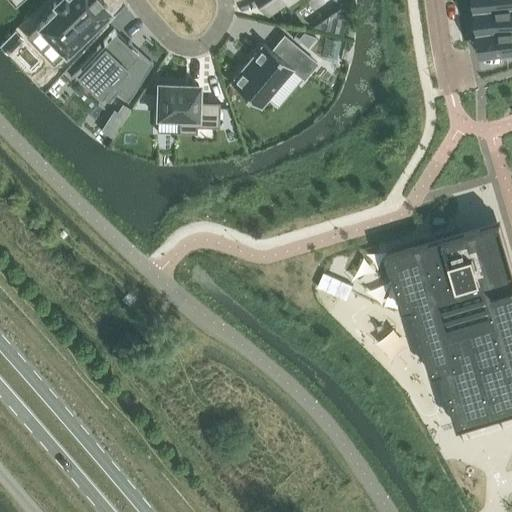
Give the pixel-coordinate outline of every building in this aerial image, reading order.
[(57,8),(26,37),(53,65),(110,10),(101,1),(101,0),(55,0),(52,3),(57,8)] [(260,0),(268,11),(283,0),(260,0)] [(511,3),(486,6),(489,29),(511,26),(511,3)] [(340,6),(320,20),(327,30),(342,33),(346,16),(340,6)] [(511,26),(489,29),(492,53),(511,50),(511,26)] [(115,29),(76,70),(78,72),(108,100),(117,91),(128,101),(153,62),(151,60),(149,62),(130,44),(132,42),(130,40),(129,42),(115,29)] [(15,30),(1,44),(8,52),(23,37),(15,30)] [(304,32),(298,38),(308,46),(316,36),(304,32)] [(264,42),(230,81),(260,106),(292,68),(304,78),(317,63),(298,47),(286,61),(272,49),(264,42)] [(158,110),(158,115),(179,116),(179,132),(197,132),(197,126),(219,126),(220,101),(198,100),(199,83),(159,82),(158,95),(158,110)] [(148,94),(147,110),(158,110),(158,95),(148,94)] [(511,253),(502,218),(387,252),(404,309),(413,306),(433,373),(442,370),(458,426),(511,409),(511,253)] [(324,272),(318,286),(348,299),(351,290),(354,285),(324,272)]
